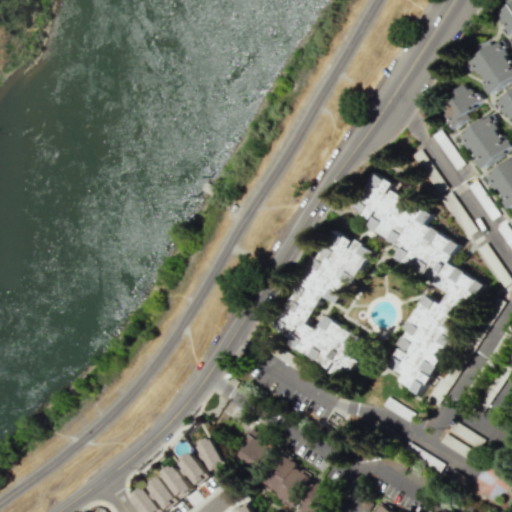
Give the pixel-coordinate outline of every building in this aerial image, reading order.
[(511,0),(509,0),(511,4),(497,13),(511,36),(511,0)] [(469,60),(490,94),(511,80),(511,59),(500,40),(469,60)] [(453,128),(471,118),(467,111),(480,104),(468,84),(437,102),(453,128)] [(511,91),(498,99),(508,119),(511,117),(511,91)] [(481,169),(511,148),(511,147),(490,114),(458,135),(481,169)] [(511,161),(489,173),(506,208),(511,204),(511,161)] [(423,394),(476,303),(477,304),(489,283),(452,262),(463,243),(429,224),(435,213),(393,188),(395,183),(376,172),(355,208),(374,219),(369,227),(404,247),(397,259),(452,290),(445,303),(428,294),(399,344),(402,346),(391,366),(405,374),(401,381),(423,394)] [(375,250),(336,229),(320,258),(315,255),(275,328),(294,339),(290,346),(351,380),(362,361),(352,355),(364,335),(328,315),(320,329),(309,324),(325,295),(339,303),(350,284),(354,286),(375,250)] [(239,460),(259,472),(274,447),(254,435),(239,460)] [(228,463),(214,436),(200,443),(214,470),(228,463)] [(200,486),(213,476),(194,452),(181,461),(200,486)] [(260,484),(293,506),(313,476),(297,466),(298,463),(281,452),(260,484)] [(196,488),(177,463),(165,473),(184,498),(196,488)] [(182,500),(163,477),(151,486),(170,510),(182,500)] [(300,511),(324,511),(336,487),(317,478),(300,511)] [(147,511),(166,511),(148,486),(135,496),(147,511)] [(239,507),(240,511),(256,511),(254,503),(239,507)] [(397,511),(380,503),(375,511),(397,511)]
